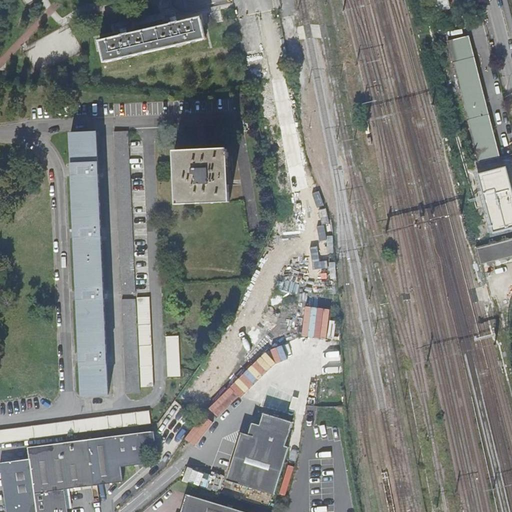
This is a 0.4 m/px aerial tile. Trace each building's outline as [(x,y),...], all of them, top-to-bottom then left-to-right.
[(121,35),(99,41),(104,62),(205,39),(200,18),(178,23),(177,17),(171,18),(172,24),(128,34),(127,28),(120,30),(121,35)] [(477,162),(500,156),(469,37),(446,43),(477,162)] [(122,294),(134,293),(131,238),(126,131),(114,132),(122,294)] [(108,394),(96,133),(71,134),(83,395),(108,394)] [(175,207),(227,204),(226,187),(224,187),(223,169),(225,169),(225,152),(173,154),(175,207)] [(492,211),(511,205),(511,197),(508,182),(486,187),(492,211)] [(481,265),(511,256),(511,241),(477,251),(481,265)] [(149,298),(136,299),(140,389),(153,388),(149,298)] [(138,392),(134,300),(122,300),(126,393),(138,392)] [(180,377),(179,336),(165,337),(167,378),(180,377)] [(149,411),(0,429),(0,443),(151,424),(149,411)] [(274,493),(275,491),(289,446),(285,445),(292,421),(263,412),(260,424),(252,422),(248,434),(241,432),(227,479),(270,492),(274,493)] [(121,435),(28,448),(29,459),(0,463),(7,511),(68,511),(65,489),(123,481),(121,466),(143,463),(141,449),(156,447),(154,431),(121,435)] [(247,511),(189,495),(183,511),(247,511)]
